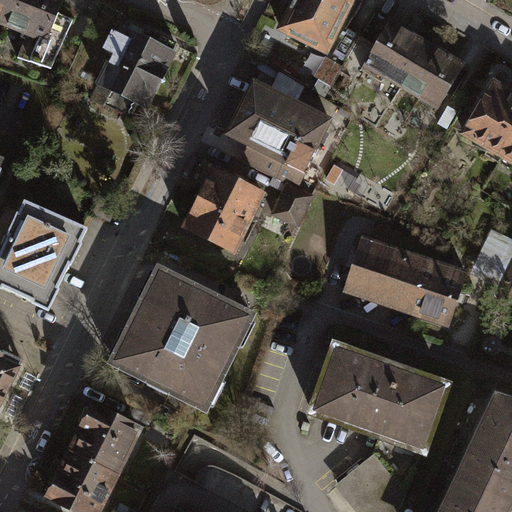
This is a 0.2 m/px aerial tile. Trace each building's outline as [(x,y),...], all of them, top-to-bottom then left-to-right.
[(0,0),(0,21),(8,25),(18,0),(0,0)] [(58,12),(62,0),(18,0),(8,25),(29,33),(18,58),(52,71),(74,18),(58,12)] [(355,0),(294,0),(282,26),(331,50),(355,0)] [(394,19),(364,69),(380,79),(385,73),(404,84),(430,40),(394,19)] [(176,44),(156,35),(151,44),(127,32),(124,38),(114,33),(106,50),(116,55),(95,100),(122,113),(129,98),(146,107),(176,44)] [(430,40),(404,84),(440,106),(466,62),(430,40)] [(343,66),(330,59),(320,78),(333,84),(343,66)] [(503,154),(511,139),(511,87),(496,78),(464,131),(503,154)] [(330,123),(255,86),(230,136),(265,154),(258,169),(288,183),(298,188),(330,123)] [(511,159),(511,139),(503,154),(511,159)] [(266,192),(215,167),(185,229),(236,253),(266,192)] [(298,188),(288,183),(274,214),(301,226),(315,196),(298,188)] [(85,231),(24,203),(0,255),(0,288),(49,310),(85,231)] [(508,279),(511,270),(511,239),(493,230),(473,273),(504,287),(508,279)] [(466,276),(365,241),(348,290),(448,326),(466,276)] [(250,318),(160,273),(115,361),(206,407),(250,318)] [(511,301),(511,281),(508,279),(504,287),(500,296),(511,301)] [(447,389),(337,350),(316,410),(382,433),(376,454),(336,485),(359,511),(398,511),(407,493),(426,448),(447,389)] [(0,403),(21,362),(0,352),(0,403)] [(511,405),(499,401),(457,490),(503,511),(511,511),(511,405)] [(140,430),(93,406),(71,452),(118,475),(140,430)] [(99,511),(118,475),(71,452),(48,498),(77,511),(99,511)] [(503,511),(457,490),(446,511),(503,511)]
